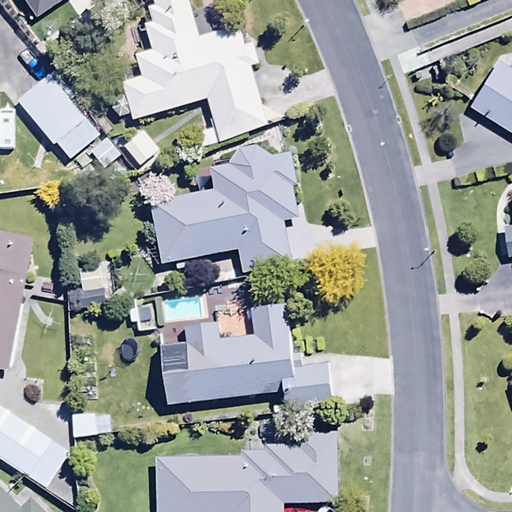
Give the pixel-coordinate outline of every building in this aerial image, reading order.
[(21,0),(37,24),(73,0),(98,0),(106,11),(122,0),(21,0)] [(137,127),(209,107),(221,149),(270,135),(252,72),(260,70),(255,51),(247,54),(241,32),(201,44),(188,0),(154,0),(158,13),(152,15),(156,30),(148,32),(155,57),(138,62),(144,84),(126,89),(137,127)] [(511,72),(502,68),(473,113),(511,138),(511,72)] [(52,79),(18,108),(68,167),(102,139),(52,79)] [(161,156),(143,135),(121,154),(140,175),(161,156)] [(152,210),(164,273),(239,259),(243,281),(293,272),(285,227),(299,225),(294,194),(299,193),(293,159),(271,163),(261,153),(242,156),(231,172),(212,174),(216,200),(152,210)] [(34,245),(0,238),(0,376),(9,378),(34,245)] [(77,267),(80,297),(111,295),(109,264),(77,267)] [(163,353),(169,412),(284,400),(286,420),(335,415),(330,371),(303,374),(301,359),(294,359),(289,310),(252,314),(255,341),(221,345),(219,328),(186,332),(188,350),(163,353)] [(0,413),(0,464),(50,497),(74,460),(0,413)] [(297,453),(269,454),(269,458),(244,459),(244,464),(158,465),(159,511),(282,511),(283,511),(340,510),(338,436),(297,437),(297,453)] [(20,511),(0,491),(0,511),(43,511),(33,501),(21,511),(20,511)]
